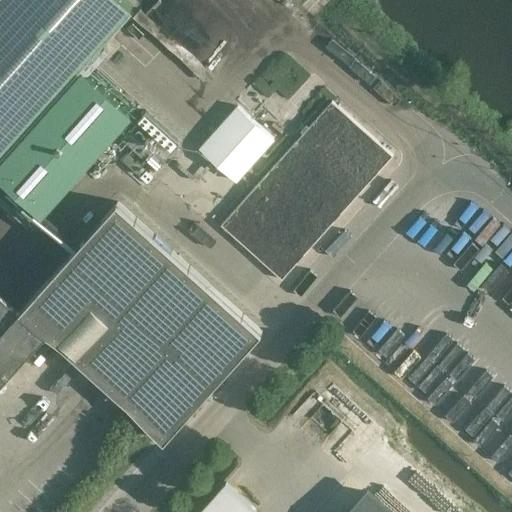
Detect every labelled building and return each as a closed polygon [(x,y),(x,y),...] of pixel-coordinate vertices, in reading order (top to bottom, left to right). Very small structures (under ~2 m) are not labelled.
[(0,0),(0,152),(87,56),(132,6),(125,0),(0,0)] [(84,69),(0,162),(0,171),(42,210),(131,111),(84,69)] [(283,278),(394,154),(333,99),(221,223),(283,278)] [(236,104),(198,147),(235,179),(273,136),(236,104)] [(261,330),(224,297),(209,283),(191,267),(170,249),(155,235),(138,220),(117,202),(116,201),(99,220),(52,272),(19,310),(13,305),(7,300),(0,293),(0,384),(22,360),(20,358),(43,332),(92,375),(127,406),(137,415),(154,430),(164,439),(191,408),(261,330)] [(327,401),(313,411),(326,428),(340,418),(327,401)] [(225,478),(194,511),(248,511),(255,505),(225,478)] [(396,511),(369,487),(346,511),(396,511)]
